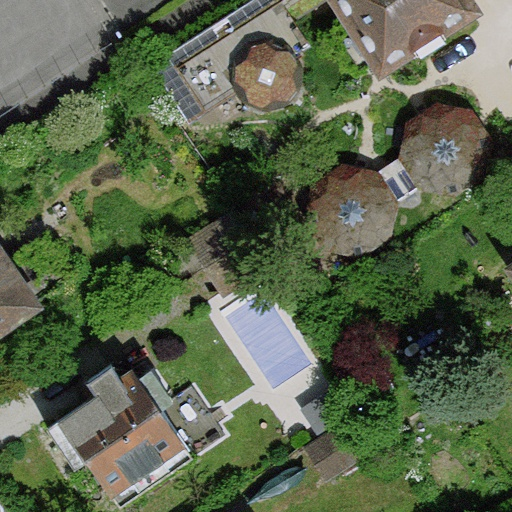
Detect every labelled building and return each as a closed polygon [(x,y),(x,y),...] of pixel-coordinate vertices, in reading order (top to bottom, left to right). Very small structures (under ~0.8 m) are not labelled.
[(322,0),(250,0),(147,66),(184,124),(308,45),(291,20),(322,0)] [(470,0),(333,0),(381,73),(478,11),(470,0)] [(405,119),(399,151),(417,181),(452,189),(486,169),(492,137),(470,105),(435,98),(405,119)] [(311,180),(306,213),(324,242),(359,250),(393,231),(399,199),(377,167),(341,160),(311,180)] [(186,232),(223,294),(271,266),(233,204),(186,232)] [(0,249),(0,331),(38,305),(0,249)] [(63,414),(113,488),(157,458),(162,465),(216,429),(190,391),(159,412),(129,368),(117,377),(111,367),(89,382),(96,391),(63,414)] [(301,405),(318,431),(364,403),(347,375),(301,405)] [(318,431),(303,440),(325,475),(385,439),(364,403),(318,431)]
